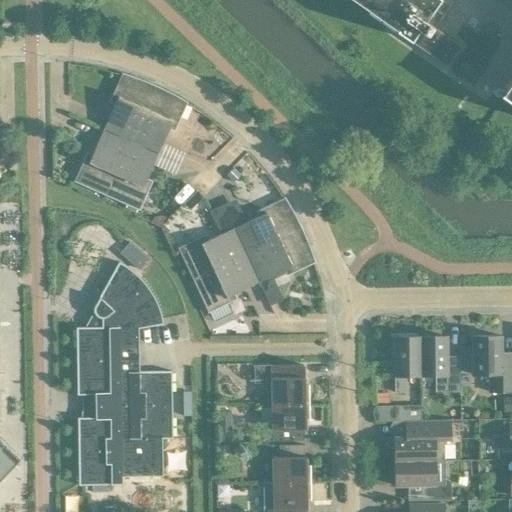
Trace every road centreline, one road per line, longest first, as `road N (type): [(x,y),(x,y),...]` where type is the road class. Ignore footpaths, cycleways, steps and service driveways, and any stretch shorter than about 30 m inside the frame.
road 1 (residential): [(250,134),(151,69),(59,48)]
road 2 (residential): [(345,299),(291,183),(250,134)]
road 3 (residential): [(349,511),(346,321)]
road 4 (residential): [(345,299),(511,298)]
